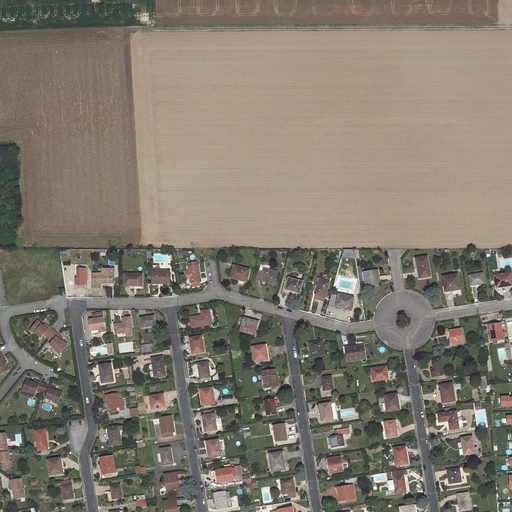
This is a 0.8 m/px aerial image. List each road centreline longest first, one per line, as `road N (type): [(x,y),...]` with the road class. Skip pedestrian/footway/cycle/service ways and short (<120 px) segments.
road 1 (track): [(511,27),(121,27),(0,36)]
road 2 (residential): [(74,302),(96,438),(87,467),(93,511)]
road 3 (residential): [(169,308),(202,511)]
road 4 (residential): [(287,316),(319,511)]
road 5 (residential): [(407,343),(434,511)]
road 6 (residential): [(169,308),(220,301),(287,316)]
